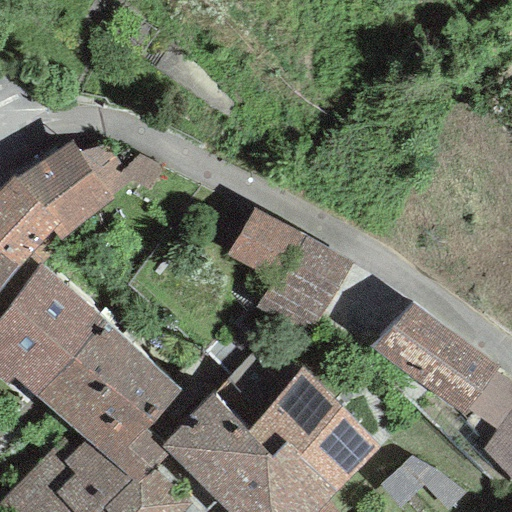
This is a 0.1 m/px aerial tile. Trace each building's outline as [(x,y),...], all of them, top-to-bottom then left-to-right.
[(14,179),(13,178),(0,190),(0,252),(18,268),(53,232),(59,240),(112,198),(109,195),(80,153),(71,141),(14,179)] [(80,153),(109,195),(127,182),(117,174),(123,169),(105,144),(80,153)] [(148,191),(161,168),(137,154),(123,169),(117,174),(127,182),(148,191)] [(351,263),(253,208),(226,255),(271,278),(254,308),(308,337),(351,263)] [(0,316),(29,277),(18,268),(0,252),(0,316)] [(0,379),(5,384),(11,379),(72,429),(130,479),(135,485),(152,470),(168,456),(159,448),(197,409),(40,263),(29,277),(0,316),(0,379)] [(467,410),(495,372),(498,367),(411,302),(370,349),(462,417),(467,410)] [(168,456),(225,511),(317,511),(379,448),(301,367),(289,385),(252,352),(197,409),(159,448),(168,456)] [(511,383),(495,372),(467,410),(496,431),(511,408),(511,383)] [(511,479),(511,408),(496,431),(482,449),(511,479)] [(72,429),(0,503),(0,511),(97,511),(130,479),(72,429)] [(447,511),(464,494),(435,470),(409,456),(379,484),(399,508),(423,486),(447,511)] [(97,511),(182,511),(191,502),(152,470),(135,485),(130,479),(97,511)]
